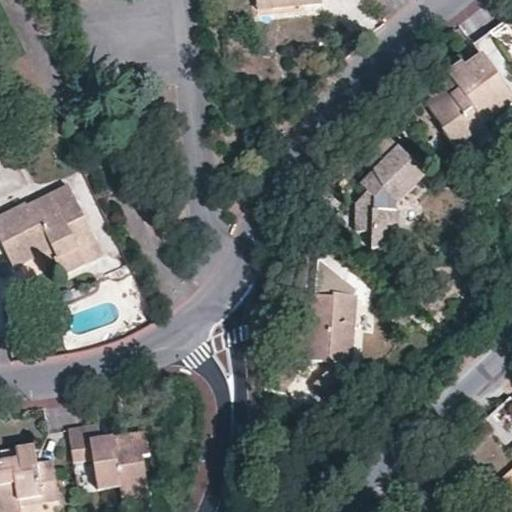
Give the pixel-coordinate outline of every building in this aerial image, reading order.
[(258,0),(260,11),(302,7),(301,0),(258,0)] [(494,34),(511,59),(511,21),(494,34)] [(511,85),(511,59),(494,34),(477,47),(485,59),(508,88),(511,85)] [(480,141),(493,130),(490,125),(511,106),(511,92),(508,88),(485,59),(469,71),(464,66),(452,76),(459,84),(450,92),(443,84),(426,101),(447,127),(445,129),(462,149),(474,137),(480,141)] [(437,78),(443,84),(450,92),(459,84),(452,76),(447,70),(443,73),(437,78)] [(500,139),(493,130),(480,141),(474,137),(462,149),(472,162),(500,139)] [(398,210),(428,179),(387,137),(361,162),(375,177),(369,183),(363,189),(378,203),(377,207),(361,207),(361,233),(379,234),(378,249),(403,250),(405,215),(398,215),(398,210)] [(79,247),(94,239),(69,188),(28,207),(28,210),(0,224),(0,242),(13,269),(43,254),(51,250),(56,260),(63,277),(87,265),(79,247)] [(103,257),(94,239),(79,247),(87,265),(95,261),(103,257)] [(51,250),(43,254),(48,264),(56,260),(51,250)] [(353,367),(359,299),(337,296),(336,300),(300,296),(298,324),(294,360),(330,365),(329,372),(314,386),(331,403),(331,404),(332,403),(333,403),(358,379),(347,369),(353,367)] [(101,427),(70,431),(75,465),(95,463),(99,490),(120,488),(121,493),(150,491),(146,459),(150,458),(147,436),(124,438),(103,440),(101,427)] [(42,496),(43,504),(59,502),(53,464),(37,466),(33,450),(19,451),(21,463),(2,465),(0,465),(0,511),(23,509),(21,500),(42,496)] [(21,463),(19,451),(12,452),(1,454),(2,465),(21,463)] [(511,476),(498,489),(511,505),(511,476)] [(150,491),(121,493),(122,506),(151,503),(150,491)] [(0,511),(44,511),(43,504),(42,496),(21,500),(23,509),(0,511)]
